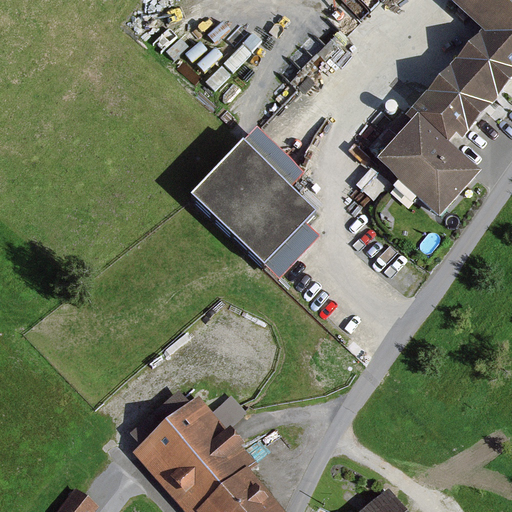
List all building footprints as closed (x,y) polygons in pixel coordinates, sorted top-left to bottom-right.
[(511,0),(464,0),(452,16),(478,37),(372,169),(437,220),(472,176),(447,156),(511,74),(511,0)] [(179,199),(246,261),(302,202),(235,140),(179,199)] [(247,465),(195,406),(184,416),(172,402),(133,437),(143,448),(134,456),(184,511),(267,511),(235,476),(247,465)] [(84,511),(74,503),(66,511),(84,511)] [(391,511),(383,503),(372,511),(391,511)]
